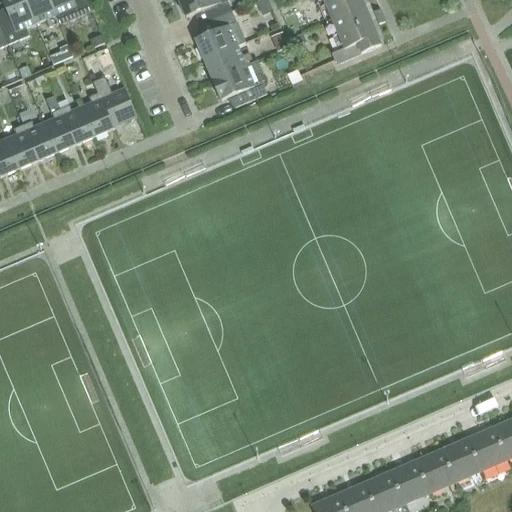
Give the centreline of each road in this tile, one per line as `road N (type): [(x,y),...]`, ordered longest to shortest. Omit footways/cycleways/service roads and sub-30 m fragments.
road 1 (residential): [(278,511),(283,501),(511,398)]
road 2 (residential): [(187,127),(138,0)]
